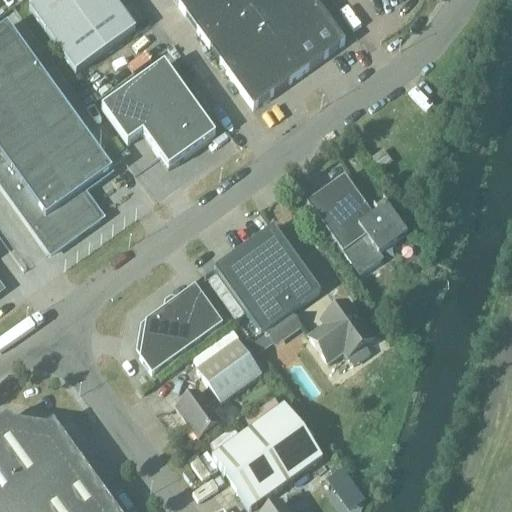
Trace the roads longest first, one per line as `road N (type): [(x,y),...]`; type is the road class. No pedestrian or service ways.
road 1 (unclassified): [(50,328),(429,48),(465,0)]
road 2 (unclassified): [(50,328),(179,511)]
